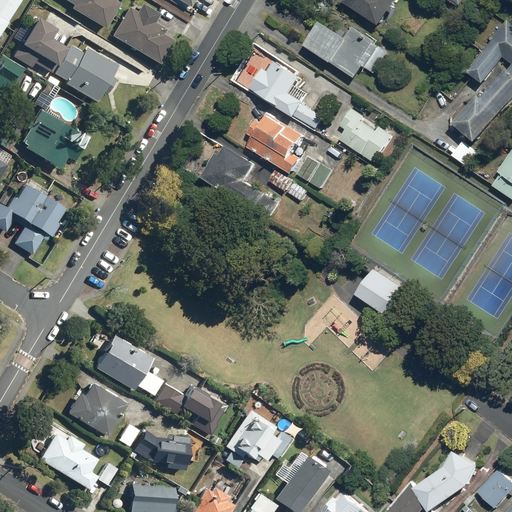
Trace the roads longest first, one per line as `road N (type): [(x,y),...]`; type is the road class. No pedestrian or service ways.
road 1 (residential): [(53,314),(242,0)]
road 2 (unknown): [(236,6),(405,112),(428,115),(465,78)]
